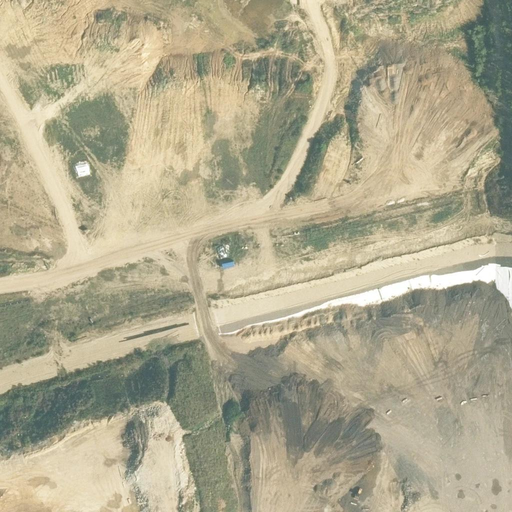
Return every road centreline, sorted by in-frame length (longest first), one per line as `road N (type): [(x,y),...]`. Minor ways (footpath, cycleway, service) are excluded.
road 1 (unknown): [(148,118),(219,145),(287,137),(349,80),(376,28),(378,0)]
road 2 (unknown): [(148,118),(162,134),(139,160),(86,187),(24,202)]
road 3 (unknown): [(0,58),(148,118)]
